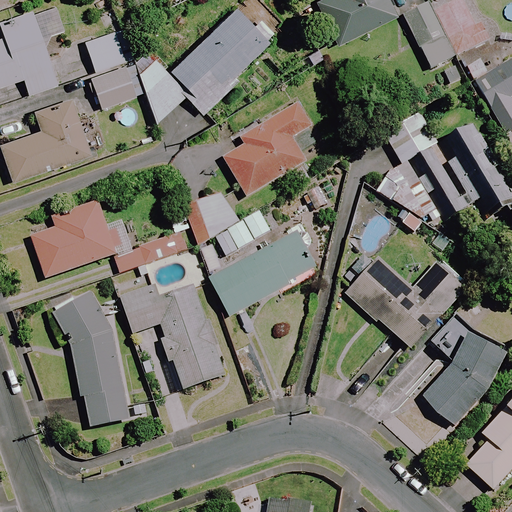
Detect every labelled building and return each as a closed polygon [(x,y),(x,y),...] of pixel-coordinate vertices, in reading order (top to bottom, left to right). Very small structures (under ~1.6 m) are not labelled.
[(394,20),(384,0),(325,0),(316,4),(337,48),(394,20)] [(458,0),(431,14),(454,60),(485,44),(470,16),(462,0),(458,0)] [(454,60),(431,14),(427,7),(404,19),(431,72),(454,60)] [(254,30),(234,10),(169,73),(191,96),(186,100),(203,117),(231,90),(227,86),(276,38),(261,23),(254,30)] [(46,55),(32,13),(0,23),(0,30),(3,40),(0,41),(0,89),(23,82),(28,97),(89,77),(131,64),(120,31),(46,55)] [(511,99),(511,60),(474,82),(506,138),(511,134),(511,101),(511,100),(511,99)] [(185,101),(156,62),(138,75),(154,125),(185,101)] [(143,99),(132,67),(90,82),(101,113),(143,99)] [(85,126),(75,95),(30,110),(38,134),(0,147),(0,148),(12,184),(105,153),(95,122),(85,126)] [(312,129),(299,106),(240,139),(245,148),(224,159),(246,199),(307,166),(292,140),(312,129)] [(433,229),(455,216),(489,197),(502,219),(511,213),(511,183),(477,123),(454,137),(438,146),(420,112),(382,133),(400,166),(389,172),(378,195),(423,224),(428,220),(433,229)] [(236,231),(223,195),(186,209),(184,211),(197,245),(236,231)] [(107,228),(97,201),(51,217),(56,230),(31,239),(46,282),(113,258),(120,276),(139,269),(122,222),(107,228)] [(307,252),(298,235),(261,255),(260,252),(209,279),(231,320),(311,277),(300,255),(307,252)] [(413,291),(378,260),(346,296),(411,353),(469,287),(440,262),(413,291)] [(228,377),(196,288),(159,301),(152,282),(118,294),(133,337),(160,327),(184,392),(228,377)] [(113,328),(92,290),(54,311),(71,343),(81,394),(85,393),(92,425),(131,417),(113,328)] [(509,368),(474,337),(456,322),(431,350),(452,368),(423,402),(454,430),(509,368)] [(511,471),(511,403),(481,436),(489,443),(466,467),(493,492),(511,471)] [(308,511),(309,507),(272,500),(269,511),(308,511)]
